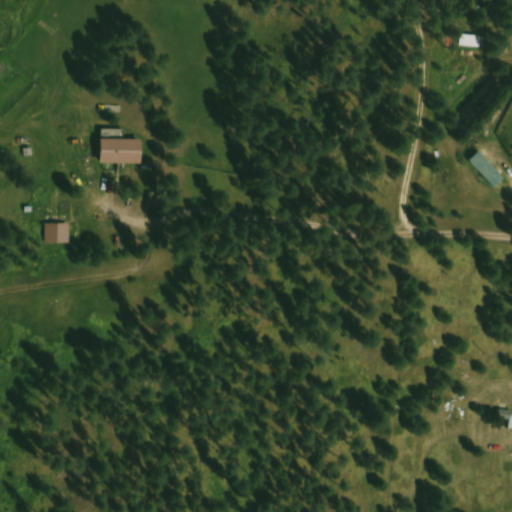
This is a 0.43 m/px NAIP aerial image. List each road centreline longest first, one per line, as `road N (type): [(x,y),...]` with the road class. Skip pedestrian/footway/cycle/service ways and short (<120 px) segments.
road 1 (residential): [(511,224),(232,218),(195,209)]
road 2 (residential): [(0,288),(159,270)]
